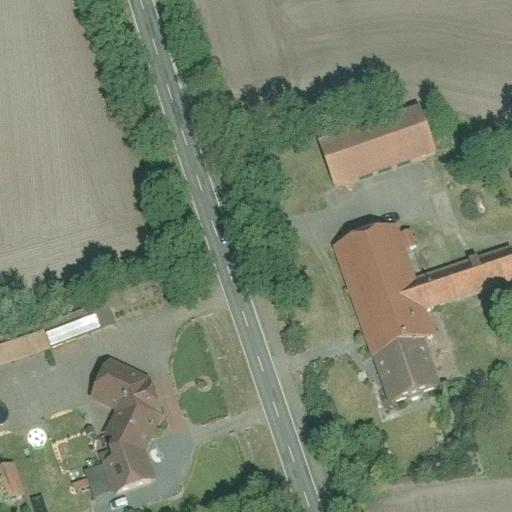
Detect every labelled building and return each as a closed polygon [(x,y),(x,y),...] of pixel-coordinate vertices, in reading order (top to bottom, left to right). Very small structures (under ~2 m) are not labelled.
[(319,145),(335,194),(441,161),(425,111),(319,145)] [(399,229),(332,252),(372,365),(438,342),(399,229)] [(511,252),(419,283),(430,316),(511,289),(511,252)] [(106,331),(102,322),(52,339),(55,348),(106,331)] [(0,348),(0,369),(56,351),(55,348),(52,339),(50,332),(0,348)] [(421,349),(377,364),(393,412),(437,397),(421,349)] [(165,421),(152,381),(114,364),(94,401),(122,415),(109,443),(120,446),(148,456),(165,421)] [(158,485),(148,456),(120,446),(106,458),(120,497),(158,485)] [(0,493),(5,508),(28,500),(17,466),(0,471),(0,493)] [(108,469),(91,475),(99,499),(117,493),(108,469)]
